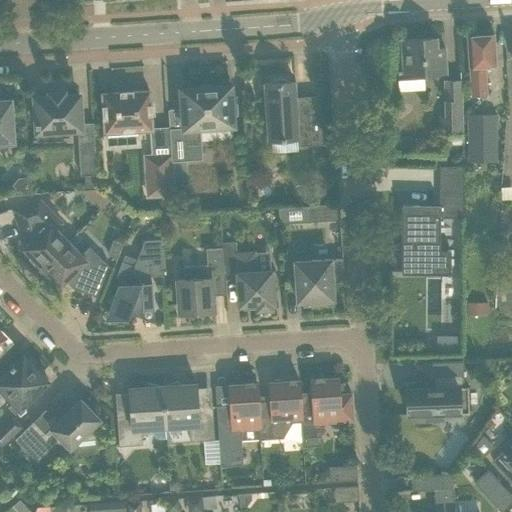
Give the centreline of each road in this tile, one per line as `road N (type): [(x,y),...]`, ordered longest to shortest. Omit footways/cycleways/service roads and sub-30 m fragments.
road 1 (residential): [(0,280),(88,358),(365,341)]
road 2 (tertiary): [(0,44),(341,16)]
road 3 (residential): [(357,247),(341,16)]
road 4 (residential): [(373,511),(365,341)]
road 5 (tertiary): [(341,16),(487,0)]
